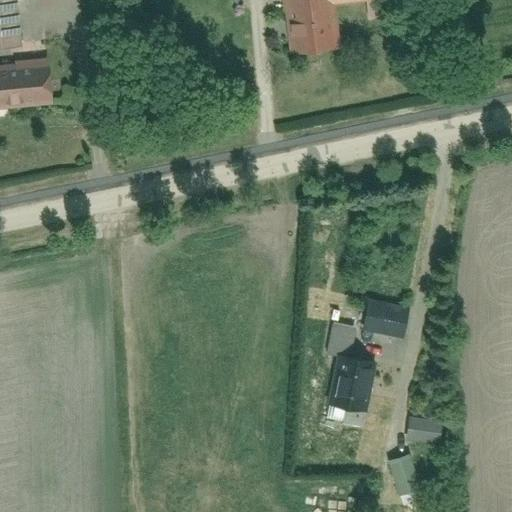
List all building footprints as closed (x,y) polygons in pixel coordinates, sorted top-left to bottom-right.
[(12,0),(0,0),(0,42),(17,41),(12,0)] [(283,0),(290,47),(331,42),(325,0),(364,0),(366,15),(394,11),(392,0),(283,0)] [(45,61),(0,65),(0,105),(49,99),(45,61)] [(408,309),(369,301),(364,325),(403,334),(408,309)] [(353,324),(332,321),(327,350),(349,354),(353,324)] [(367,363),(333,357),(326,398),(325,404),(359,410),(367,363)] [(438,420),(408,415),(405,437),(435,442),(438,420)] [(406,452),(389,457),(398,489),(416,484),(406,452)]
